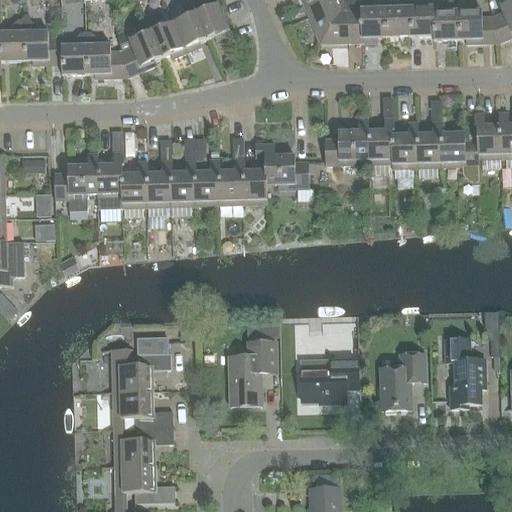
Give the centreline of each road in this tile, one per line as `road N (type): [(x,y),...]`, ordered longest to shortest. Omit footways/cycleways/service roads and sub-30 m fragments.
road 1 (residential): [(230,511),(239,474),(265,460),(511,452)]
road 2 (residential): [(0,114),(136,110),(277,85)]
road 3 (residential): [(277,85),(511,74)]
